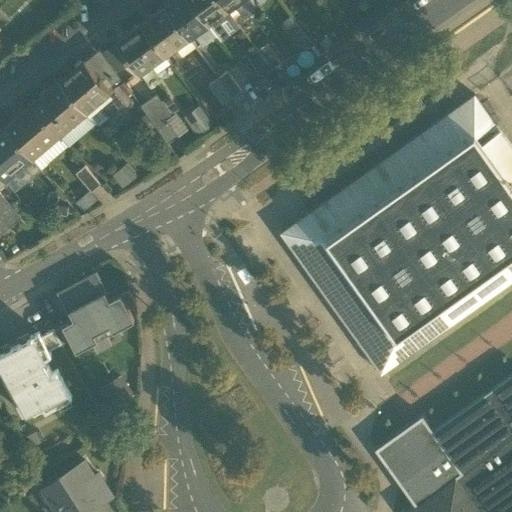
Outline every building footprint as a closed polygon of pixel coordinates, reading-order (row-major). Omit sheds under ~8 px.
[(191,0),(172,0),(166,5),(187,34),(189,37),(196,31),(194,29),(206,20),(191,0)] [(221,0),(191,0),(206,20),(208,22),(212,20),(215,17),(213,15),(226,6),(221,0)] [(221,0),(226,6),(227,8),(235,3),(233,0),(221,0)] [(166,5),(141,23),(163,52),(164,54),(177,45),(175,42),(187,34),(166,5)] [(227,8),(226,6),(213,15),(215,17),(212,20),(224,35),(239,25),(227,8)] [(220,39),(224,35),(212,20),(208,22),(220,39)] [(287,27),(301,47),(310,40),(296,20),(287,27)] [(151,60),(163,52),(141,23),(117,41),(126,53),(125,54),(131,61),(139,73),(153,62),(151,60)] [(102,51),(117,71),(131,61),(125,54),(126,53),(117,41),(102,51)] [(267,42),(257,49),(271,68),(281,61),(267,42)] [(100,48),(85,60),(108,87),(120,76),(117,71),(102,51),(100,48)] [(262,75),(271,68),(257,49),(247,56),(262,75)] [(60,79),(85,109),(110,89),(109,88),(108,87),(85,60),(84,59),(60,79)] [(227,69),(218,76),(232,95),(241,89),(227,69)] [(222,102),(232,95),(218,76),(208,83),(222,102)] [(41,95),(32,102),(58,132),(85,109),(60,79),(49,89),(48,88),(40,94),(41,95)] [(111,86),(109,88),(110,89),(85,109),(98,124),(124,101),(111,86)] [(140,104),(157,127),(167,120),(172,116),(156,93),(140,104)] [(281,231),(381,371),(511,277),(511,145),(475,93),(281,231)] [(13,118),(5,125),(31,155),(58,132),(32,102),(22,112),(21,111),(13,117),(13,118)] [(200,103),(184,110),(192,131),(209,123),(200,103)] [(177,135),(167,120),(157,127),(167,142),(177,135)] [(0,174),(4,178),(31,155),(5,125),(0,129),(0,174)] [(121,183),(137,172),(127,159),(111,171),(121,183)] [(76,172),(92,190),(101,182),(85,164),(76,172)] [(0,232),(20,215),(0,192),(0,232)] [(96,270),(57,291),(68,312),(70,311),(106,292),(108,291),(96,270)] [(109,299),(106,292),(70,311),(73,317),(54,328),(61,342),(70,337),(76,349),(91,341),(97,351),(111,343),(106,333),(134,318),(127,306),(136,302),(128,288),(109,299)] [(39,331),(0,351),(0,371),(23,413),(41,403),(45,410),(71,396),(57,369),(52,372),(44,357),(51,354),(48,349),(61,342),(54,328),(41,335),(39,331)] [(511,511),(511,372),(433,429),(462,471),(415,504),(405,511),(404,511),(511,511)] [(0,417),(0,433),(15,425),(8,413),(0,417)] [(422,414),(375,447),(415,504),(462,471),(433,429),(422,414)] [(24,443),(15,425),(0,433),(0,447),(4,454),(24,443)] [(94,475),(83,459),(42,486),(59,511),(90,511),(100,506),(98,502),(97,503),(83,482),(94,475)] [(97,503),(98,502),(111,494),(97,472),(94,475),(83,482),(97,503)]
